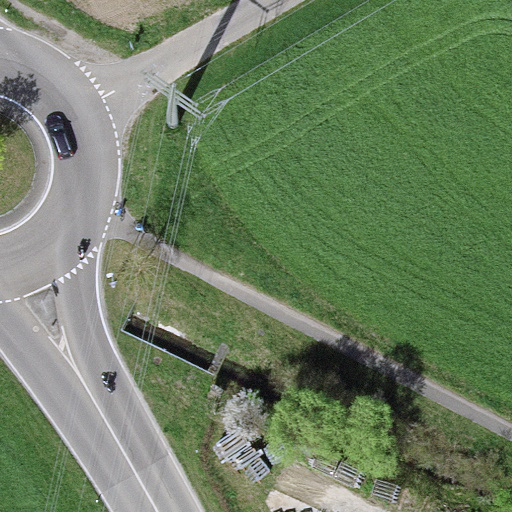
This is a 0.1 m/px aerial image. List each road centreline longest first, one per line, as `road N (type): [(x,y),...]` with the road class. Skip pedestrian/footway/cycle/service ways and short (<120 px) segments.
road 1 (secondary): [(21,254),(157,511)]
road 2 (unclassified): [(277,0),(122,88),(59,111)]
road 3 (secondary): [(21,254),(67,207),(73,142),(59,111)]
